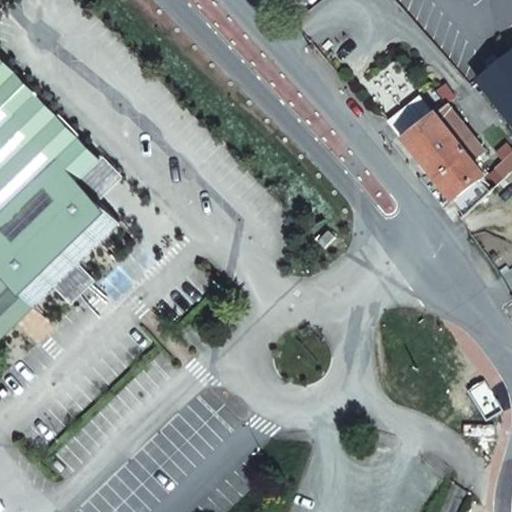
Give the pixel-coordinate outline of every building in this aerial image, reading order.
[(0,342),(122,222),(101,200),(123,179),(0,54),(0,342)] [(511,57),(480,83),(511,122),(511,57)] [(389,124),(402,142),(437,116),(423,98),(389,124)] [(449,106),(437,116),(473,162),(485,152),(449,106)] [(457,208),(463,217),(493,194),(496,189),(486,178),(473,162),(437,116),(402,142),(455,210),(457,208)] [(486,178),(496,189),(511,175),(511,172),(504,163),(486,178)] [(330,231),(319,243),(326,249),(337,239),(330,231)]
